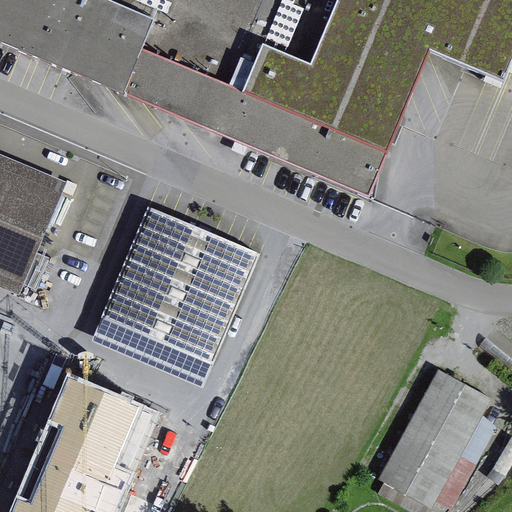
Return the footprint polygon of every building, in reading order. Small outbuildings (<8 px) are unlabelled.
[(511,0),(0,0),(0,39),(382,202),(444,51),(511,82),(511,0)] [(0,284),(30,296),(74,184),(0,151),(0,284)] [(260,259),(148,211),(91,345),(202,393),(260,259)] [(501,401),(447,371),(387,481),(392,484),(385,495),(419,511),(433,511),(436,508),(441,510),(490,420),(501,401)] [(119,511),(161,415),(69,376),(10,511),(119,511)] [(457,511),(504,428),(490,420),(441,510),(436,508),(433,511),(457,511)]
